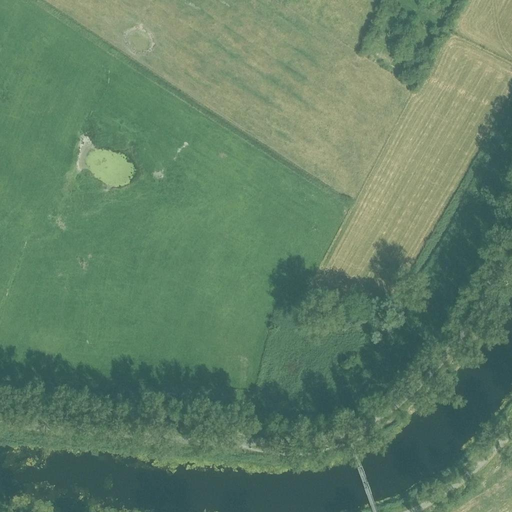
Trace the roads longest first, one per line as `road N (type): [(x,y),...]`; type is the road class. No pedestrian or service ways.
road 1 (unclassified): [(378,418),(333,437),(232,443),(0,424)]
road 2 (unclassified): [(378,418),(458,338),(511,227)]
road 3 (unclassified): [(410,511),(460,481),(511,430)]
